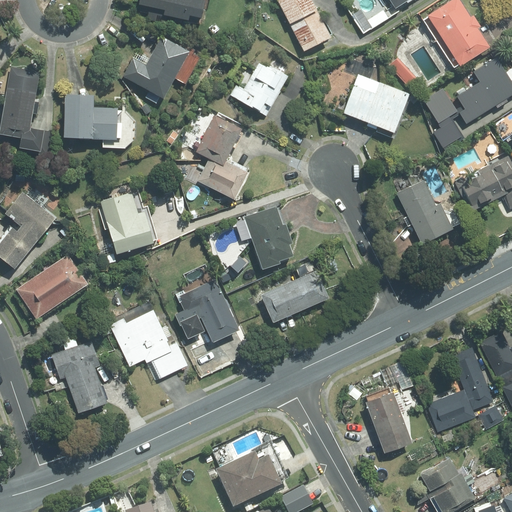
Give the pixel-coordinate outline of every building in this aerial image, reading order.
[(199,0),(138,0),(137,5),(161,11),(159,15),(183,21),(184,16),(196,19),(199,0)] [(327,38),(307,0),(275,0),(300,51),(327,38)] [(387,0),(393,8),(405,0),(387,0)] [(486,47),(455,0),(450,0),(425,16),(456,66),(486,47)] [(372,29),(359,9),(348,16),(361,36),(372,29)] [(132,59),(122,77),(160,99),(187,52),(160,36),(143,65),(132,59)] [(397,59),(389,66),(409,87),(416,81),(397,59)] [(458,114),(464,124),(511,93),(511,87),(494,59),(472,73),(478,82),(455,97),(464,110),(458,114)] [(263,115),(286,77),(259,61),(242,89),(236,85),(229,96),(263,115)] [(39,73),(10,67),(0,114),(0,134),(18,139),(16,150),(46,156),(50,133),(27,128),(31,112),(36,114),(38,103),(33,102),(39,73)] [(406,94),(356,74),(340,114),(390,133),(406,94)] [(455,112),(441,88),(422,100),(437,124),(455,112)] [(92,96),(62,95),(61,138),(113,139),(114,109),(91,108),(92,96)] [(239,129),(212,116),(194,153),(207,159),(195,181),(232,199),(246,172),(223,161),(239,129)] [(511,166),(507,156),(454,183),(469,212),(502,195),(509,209),(511,207),(511,166)] [(421,181),(395,194),(419,245),(449,231),(437,204),(432,206),(421,181)] [(52,218),(20,192),(3,213),(19,226),(14,231),(10,228),(0,240),(0,258),(11,267),(52,218)] [(130,192),(99,201),(114,254),(151,244),(142,213),(136,214),(130,192)] [(273,207),(242,217),(259,270),(277,264),(276,261),(289,257),(286,245),(289,244),(282,225),(279,226),(273,207)] [(64,256),(13,291),(34,320),(84,285),(64,256)] [(314,271),(259,295),(271,323),(327,298),(314,271)] [(237,331),(213,280),(176,297),(182,310),(173,315),(184,339),(201,331),(196,319),(199,318),(210,343),(237,331)] [(108,326),(128,367),(143,360),(145,363),(150,360),(158,378),(185,366),(174,342),(167,346),(165,342),(166,341),(165,338),(169,336),(164,326),(160,328),(152,311),(125,323),(123,319),(108,326)] [(511,380),(500,387),(511,411),(511,346),(508,348),(499,331),(477,342),(495,378),(511,368),(511,380)] [(73,338),(48,346),(59,379),(63,377),(76,414),(105,404),(92,367),(97,365),(89,342),(76,346),(73,338)] [(491,401),(470,347),(450,354),(464,389),(425,404),(435,430),(473,416),(470,409),(491,401)] [(408,442),(390,391),(363,401),(381,451),(408,442)] [(492,406),(477,415),(485,429),(500,420),(492,406)] [(212,472),(230,509),(278,487),(264,458),(255,463),(251,454),(212,472)] [(445,456),(416,473),(438,511),(447,511),(470,499),(445,456)] [(279,499),(285,511),(298,511),(310,505),(301,487),(279,499)]
